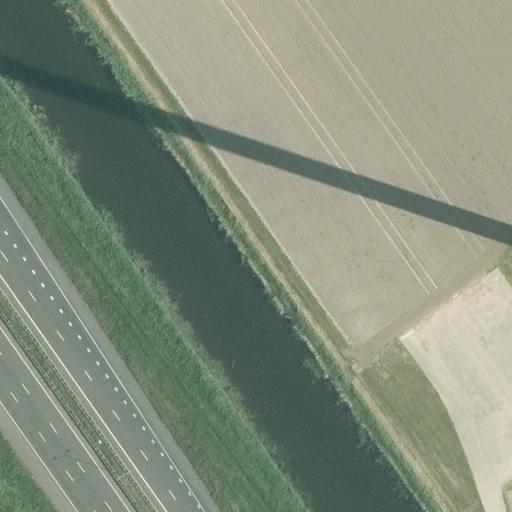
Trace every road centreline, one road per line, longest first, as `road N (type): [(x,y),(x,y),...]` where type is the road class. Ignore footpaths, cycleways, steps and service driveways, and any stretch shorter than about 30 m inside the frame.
road 1 (motorway): [(183,511),(0,249)]
road 2 (motorway): [(0,365),(102,511)]
